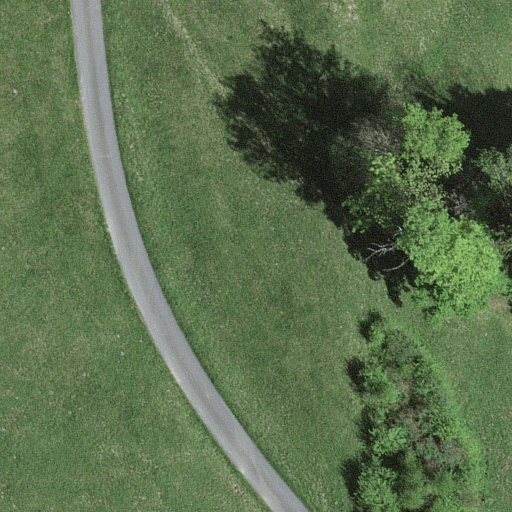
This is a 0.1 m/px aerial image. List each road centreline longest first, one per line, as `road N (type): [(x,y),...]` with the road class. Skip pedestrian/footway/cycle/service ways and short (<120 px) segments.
road 1 (track): [(84,0),(120,220),(167,333),(243,454),(292,511)]
road 2 (track): [(171,0),(276,119),(410,242),(511,303)]
